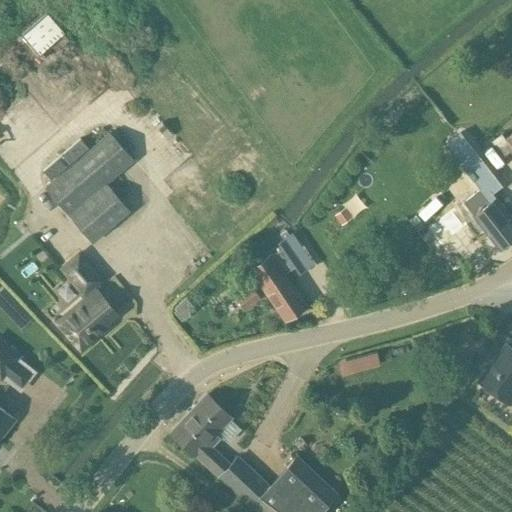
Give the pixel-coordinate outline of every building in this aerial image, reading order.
[(48,11),(22,35),(41,55),(66,31),(48,11)] [(503,134),(511,126),(511,92),(486,113),(503,134)] [(511,126),(503,134),(511,145),(511,126)] [(109,131),(44,187),(92,243),(130,211),(107,184),(135,160),(109,131)] [(511,215),(498,198),(475,216),(501,250),(511,240),(511,215)] [(346,206),(334,215),(341,225),(353,216),(346,206)] [(467,225),(454,208),(428,229),(436,239),(448,229),(453,236),(467,225)] [(260,284),(286,320),(306,306),(281,270),(284,268),(287,271),(296,265),(283,247),(270,256),(274,262),(254,275),(261,284),(260,284)] [(117,313),(94,286),(101,280),(78,254),(61,268),(88,300),(59,325),(80,350),(98,335),(95,332),(117,313)] [(235,297),(243,309),(260,297),(251,285),(235,297)] [(0,340),(0,377),(1,378),(19,355),(0,340)] [(492,366),(481,380),(508,401),(511,395),(511,346),(508,344),(508,345),(510,347),(495,367),(492,366)] [(341,358),(343,372),(382,365),(380,351),(341,358)] [(267,486),(236,456),(227,467),(208,449),(219,437),(214,433),(230,416),(207,394),(171,432),(194,454),(195,454),(219,477),(220,476),(251,506),(259,511),(318,511),(335,494),(295,457),(267,486)] [(0,407),(0,436),(14,419),(0,407)]
